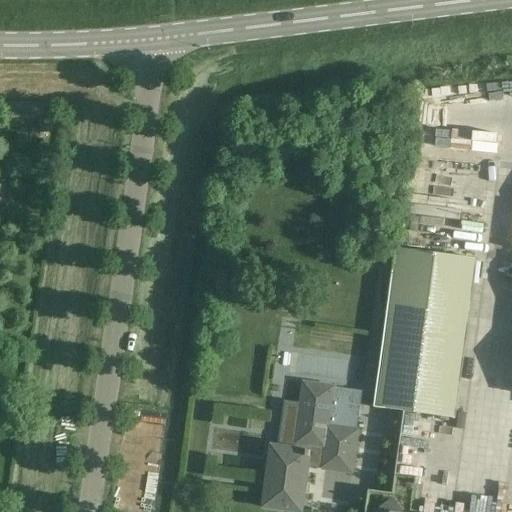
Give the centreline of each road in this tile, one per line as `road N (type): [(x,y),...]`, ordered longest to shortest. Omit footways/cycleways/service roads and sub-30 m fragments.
road 1 (unclassified): [(85,511),(149,41)]
road 2 (secondary): [(484,0),(149,41)]
road 3 (unknown): [(511,463),(492,361),(511,220)]
road 4 (secondary): [(149,41),(0,45)]
